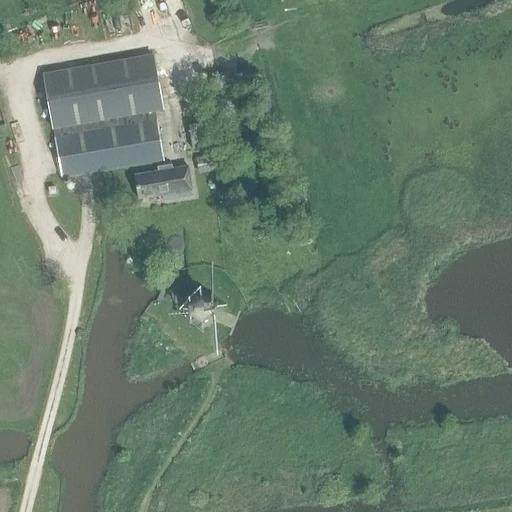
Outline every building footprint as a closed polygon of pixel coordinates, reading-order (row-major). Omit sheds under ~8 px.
[(161,110),(150,55),(43,77),(62,180),(93,174),(164,162),(155,111),(161,110)] [(191,150),(204,148),(201,124),(188,126),(191,150)] [(190,159),(192,172),(214,169),(213,156),(190,159)] [(158,173),(136,177),(140,200),(162,197),(163,201),(177,199),(177,195),(189,193),(185,171),(173,173),(172,166),(157,168),(158,173)] [(187,324),(200,330),(213,325),(219,312),(214,299),(201,293),(188,298),(182,310),(187,324)]
